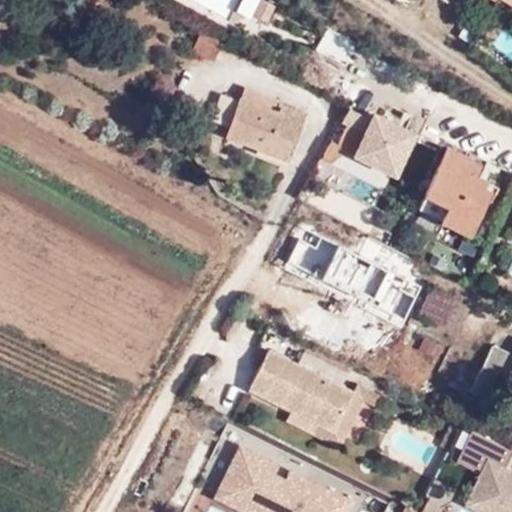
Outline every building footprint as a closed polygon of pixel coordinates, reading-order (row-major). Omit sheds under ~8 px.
[(201,31),(193,51),(213,60),(222,40),(201,31)] [(275,112),(279,103),(243,89),(240,97),(275,112)] [(304,113),(279,103),(275,112),(240,97),(225,135),(286,159),(304,113)] [(446,147),(424,192),(448,205),(441,220),(468,233),(491,189),(485,185),(487,179),(476,174),(481,165),(446,147)] [(448,205),(424,192),(416,208),(441,220),(448,205)] [(429,259),(462,275),(470,259),(436,243),(429,259)] [(418,312),(447,323),(458,297),(428,285),(418,312)] [(511,352),(493,345),(472,388),(495,399),(502,383),(509,386),(511,379),(511,352)] [(333,431),(352,391),(269,349),(249,388),(291,409),(333,431)] [(357,382),(352,391),(333,431),(291,409),(285,421),(338,448),(363,402),(374,406),(380,395),(357,382)] [(472,388),(460,411),(484,422),(495,399),(472,388)] [(440,446),(448,450),(458,430),(450,425),(440,446)] [(349,511),(356,498),(239,442),(211,500),(237,511),(349,511)] [(511,511),(511,473),(488,461),(473,493),(510,511),(511,511)] [(487,511),(510,511),(473,493),(468,503),(487,511)]
